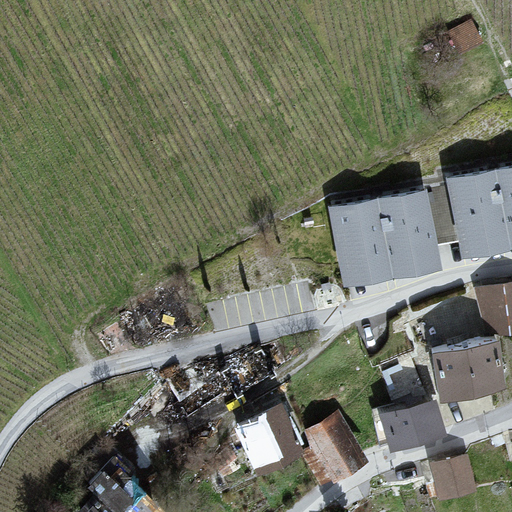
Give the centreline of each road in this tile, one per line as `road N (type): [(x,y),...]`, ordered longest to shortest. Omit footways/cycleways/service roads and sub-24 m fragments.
road 1 (residential): [(511,267),(329,321),(163,354)]
road 2 (residential): [(304,511),(383,462),(511,416)]
road 3 (unclassified): [(163,354),(78,374),(31,407),(0,444)]
